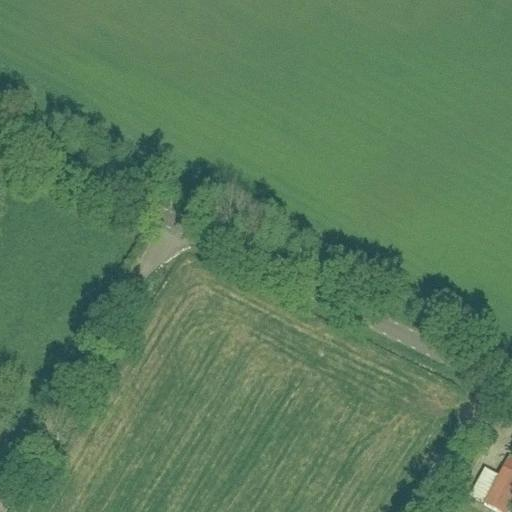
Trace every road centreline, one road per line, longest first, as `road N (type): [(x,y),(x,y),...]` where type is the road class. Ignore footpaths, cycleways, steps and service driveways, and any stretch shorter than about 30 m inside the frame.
road 1 (tertiary): [(0,127),(87,180),(511,393)]
road 2 (track): [(411,511),(493,383)]
